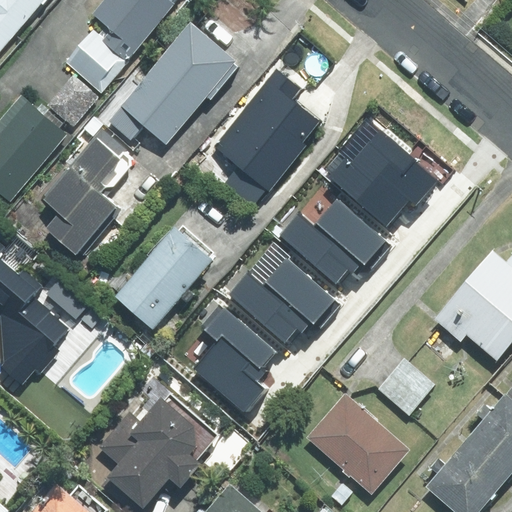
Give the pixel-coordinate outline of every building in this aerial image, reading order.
[(0,0),(0,52),(46,0),(0,0)] [(79,124),(181,0),(103,0),(94,11),(103,18),(66,63),(77,73),(52,103),(79,124)] [(133,140),(148,122),(171,143),(244,60),(207,28),(198,20),(111,120),(133,140)] [(320,134),(267,90),(220,145),(273,190),(320,134)] [(73,130),(27,91),(0,122),(0,188),(14,200),(73,130)] [(140,157),(106,127),(42,200),(60,215),(50,227),(79,252),(124,202),(111,190),(140,157)] [(335,202),(313,183),(279,223),(302,242),(324,216),(353,241),(359,234),(398,267),(444,213),(376,154),(335,202)] [(172,209),(184,220),(117,291),(158,330),(225,258),(232,265),(259,236),(199,181),(172,209)] [(10,251),(0,241),(0,310),(5,316),(5,370),(21,385),(35,369),(43,377),(61,356),(56,351),(79,326),(45,296),(49,292),(7,254),(10,251)] [(502,354),(511,343),(511,257),(502,248),(441,312),(469,339),(477,330),(502,354)] [(438,382),(409,356),(380,388),(409,414),(438,382)] [(249,449),(169,381),(143,412),(135,406),(82,469),(133,511),(144,511),(175,476),(186,485),(208,460),(227,475),(249,449)] [(465,511),(480,511),(511,476),(511,385),(429,479),(465,511)] [(415,448),(353,390),(313,433),(375,491),(415,448)] [(209,511),(272,511),(238,481),(209,511)] [(98,511),(61,482),(36,511),(98,511)] [(0,511),(12,511),(16,508),(0,493),(0,511)]
